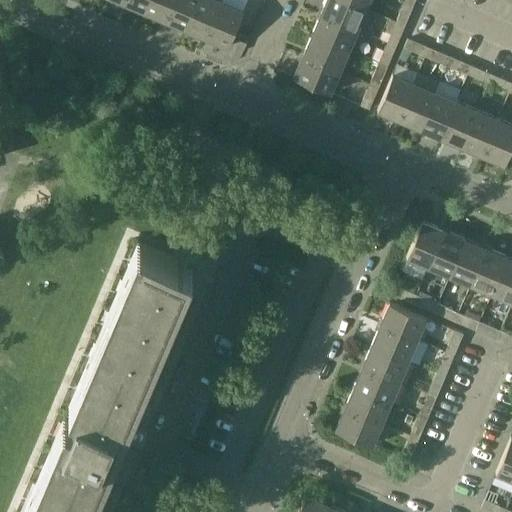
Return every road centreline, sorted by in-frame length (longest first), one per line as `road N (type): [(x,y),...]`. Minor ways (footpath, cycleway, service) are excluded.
road 1 (residential): [(282,442),(431,508),(500,346)]
road 2 (unclassified): [(399,165),(282,442)]
road 3 (unclassified): [(233,95),(5,0)]
road 4 (unclassified): [(399,165),(233,95)]
road 5 (residential): [(511,208),(399,165)]
